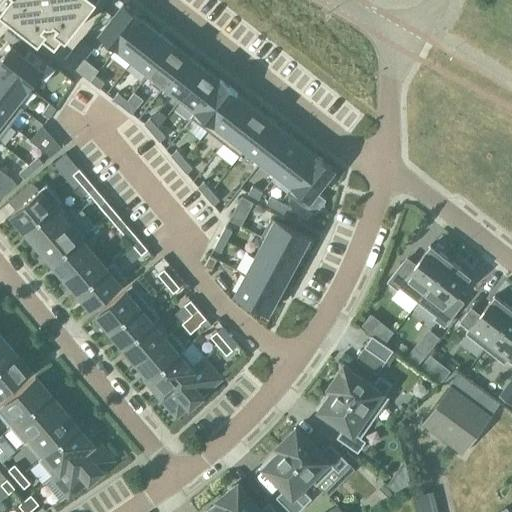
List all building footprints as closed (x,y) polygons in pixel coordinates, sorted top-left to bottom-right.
[(0,0),(0,8),(55,51),(94,0),(0,0)] [(124,4),(101,34),(117,47),(140,18),(141,19),(142,18),(124,4)] [(140,18),(117,47),(133,60),(156,31),(141,19),(140,18)] [(156,31),(133,60),(149,72),(172,43),(156,31)] [(85,36),(65,61),(75,69),(94,44),(85,36)] [(149,72),(146,76),(163,89),(166,86),(165,85),(188,56),(172,43),(149,72)] [(12,47),(0,61),(0,64),(28,87),(28,88),(31,91),(40,79),(45,83),(57,69),(30,47),(23,56),(12,47)] [(188,56),(165,85),(166,86),(181,97),(182,98),(204,68),(188,56)] [(0,90),(16,103),(16,102),(28,88),(28,87),(0,64),(0,90)] [(181,97),(178,101),(194,113),(195,114),(220,81),(220,80),(204,68),(182,98),(181,97)] [(96,75),(91,81),(100,89),(105,82),(96,75)] [(194,113),(191,117),(208,130),(237,94),(238,94),(220,80),(220,81),(195,114),(194,113)] [(0,90),(0,116),(11,125),(24,108),(16,102),(16,103),(0,90)] [(118,93),(113,99),(123,107),(127,100),(118,93)] [(237,94),(208,130),(224,143),(253,106),(237,94)] [(127,100),(123,107),(132,114),(137,108),(127,100)] [(49,103),(43,113),(49,118),(56,108),(49,103)] [(253,106),(224,143),(240,156),(246,149),(246,148),(269,119),(253,106)] [(0,116),(0,138),(11,125),(0,116)] [(150,118),(144,123),(152,133),(158,128),(150,118)] [(269,119),(246,148),(246,149),(262,161),(285,131),(269,119)] [(158,128),(152,133),(160,142),(166,137),(158,128)] [(285,131),(262,161),(278,174),(301,144),(285,131)] [(301,144),(278,174),(293,185),(294,186),(317,157),(316,156),(301,144)] [(177,150),(171,155),(179,164),(185,159),(177,150)] [(293,185),(287,193),(305,207),(334,169),(316,155),(316,156),(317,157),(294,186),(293,185)] [(38,157),(29,165),(34,171),(43,163),(38,157)] [(185,159),(179,164),(187,173),(193,168),(185,159)] [(29,165),(20,173),(25,179),(34,171),(29,165)] [(74,175),(81,184),(88,179),(80,169),(74,175)] [(95,188),(88,179),(81,184),(89,193),(95,188)] [(204,182),(198,187),(206,196),(212,191),(204,182)] [(21,224),(27,230),(57,204),(58,205),(62,202),(47,185),(13,214),(20,222),(19,223),(20,225),(21,224)] [(252,186),(249,193),(259,199),(263,192),(252,186)] [(212,191),(206,196),(213,205),(220,200),(212,191)] [(271,196),(267,203),(277,209),(281,202),(271,196)] [(242,197),(236,207),(246,213),(252,202),(242,197)] [(114,210),(106,201),(100,206),(108,215),(114,210)] [(281,202),(277,209),(288,215),(292,207),(281,202)] [(34,239),(40,246),(77,215),(72,208),(65,213),(58,205),(57,204),(27,230),(33,237),(31,238),(33,240),(34,239)] [(122,219),(114,210),(108,215),(116,224),(122,219)] [(47,255),(53,261),(80,238),(81,239),(84,236),(76,226),(82,221),(77,215),(40,246),(46,253),(45,254),(46,256),(47,255)] [(271,218),(261,238),(265,240),(266,239),(298,257),(308,238),(271,218)] [(140,241),(127,225),(121,231),(134,246),(140,241)] [(225,227),(220,238),(227,241),(233,231),(225,227)] [(60,270),(66,277),(94,254),(81,239),(80,238),(53,261),(59,268),(58,269),(59,271),(60,270)] [(220,238),(214,248),(221,252),(227,241),(220,238)] [(265,240),(256,257),(289,275),(298,257),(266,239),(265,240)] [(148,250),(140,241),(134,246),(142,255),(148,250)] [(418,302),(450,261),(431,245),(427,250),(412,269),(403,262),(388,282),(398,290),(400,287),(418,302)] [(74,286),(80,293),(107,270),(106,269),(94,254),(66,277),(72,284),(71,285),(73,287),(74,286)] [(210,256),(204,266),(211,270),(217,259),(210,256)] [(256,257),(246,275),(279,292),(289,275),(256,257)] [(470,276),(450,261),(418,302),(437,316),(435,319),(445,327),(460,307),(451,299),(466,280),(466,281),(470,276)] [(86,301),(93,309),(128,280),(113,263),(106,269),(107,270),(80,293),(79,293),(85,300),(84,301),(85,302),(86,301)] [(173,279),(165,270),(159,275),(166,284),(173,279)] [(246,275),(236,294),(269,311),(279,292),(246,275)] [(180,288),(173,279),(166,284),(174,293),(180,288)] [(132,285),(98,315),(104,323),(103,323),(105,325),(106,324),(111,331),(112,331),(146,301),(132,285)] [(485,348),(511,314),(511,309),(495,296),(491,301),(492,301),(477,320),(467,312),(460,322),(469,329),(466,333),(485,348)] [(119,339),(125,346),(156,320),(156,321),(160,317),(146,301),(112,331),(118,338),(117,339),(118,340),(119,339)] [(199,310),(191,301),(185,306),(193,315),(199,310)] [(207,319),(199,310),(193,315),(201,325),(207,319)] [(511,314),(485,348),(505,363),(508,360),(511,363),(511,314)] [(132,355),(138,362),(169,335),(168,335),(156,321),(156,320),(125,346),(131,353),(130,354),(131,356),(132,355)] [(393,332),(383,325),(376,334),(385,342),(393,332)] [(145,372),(146,371),(151,377),(182,351),(183,352),(186,349),(172,332),(168,335),(169,335),(138,362),(144,369),(143,370),(145,372)] [(225,341),(218,332),(211,337),(219,346),(225,341)] [(394,351),(373,336),(365,347),(386,362),(394,351)] [(0,368),(17,355),(11,348),(12,347),(11,345),(9,346),(3,338),(0,340),(0,368)] [(233,350),(225,341),(219,346),(227,356),(233,350)] [(425,356),(416,349),(408,359),(417,366),(425,356)] [(151,377),(158,385),(154,387),(161,396),(195,367),(195,366),(183,352),(182,351),(151,377)] [(0,368),(0,398),(32,371),(24,363),(25,362),(24,360),(23,361),(17,354),(17,355),(0,368)] [(430,356),(423,366),(429,371),(437,361),(430,356)] [(161,396),(165,400),(164,401),(166,403),(167,402),(177,415),(189,405),(191,407),(193,405),(192,405),(200,398),(200,399),(202,397),(201,395),(219,379),(202,359),(195,366),(195,367),(161,396)] [(393,384),(381,376),(373,386),(368,383),(369,382),(367,381),(366,382),(348,369),(348,368),(345,366),(342,369),(332,384),(330,386),(375,418),(390,398),(386,395),(393,384)] [(0,407),(0,413),(11,427),(50,394),(51,394),(45,387),(46,387),(45,385),(44,386),(36,377),(0,407)] [(511,384),(502,397),(511,405),(511,384)] [(451,385),(422,424),(463,454),(492,416),(451,385)] [(367,441),(362,438),(375,418),(330,386),(330,387),(332,389),(318,409),(338,422),(337,423),(339,424),(340,424),(345,427),(338,438),(359,453),(367,441)] [(26,445),(33,438),(64,411),(58,403),(59,402),(57,400),(56,401),(50,394),(11,427),(26,445)] [(33,438),(46,453),(47,454),(78,427),(73,421),(74,420),(72,418),(71,419),(64,411),(33,438)] [(39,460),(53,477),(96,441),(88,432),(85,435),(78,427),(47,454),(46,453),(39,460)] [(315,447),(300,431),(297,428),(294,431),(281,444),(279,446),(318,485),(335,468),(339,472),(349,463),(331,444),(321,453),(317,449),(318,448),(316,447),(315,447)] [(92,480),(100,473),(100,474),(102,472),(100,470),(112,460),(101,447),(102,447),(100,445),(99,446),(96,441),(53,477),(54,478),(54,477),(70,496),(89,480),(90,482),(92,480)] [(277,498),(291,511),(299,511),(313,499),(305,491),(314,482),(317,486),(318,485),(279,446),(278,447),(280,449),(263,466),(280,483),(281,485),(282,484),(286,489),(277,498)] [(23,474),(15,465),(9,470),(17,479),(23,474)] [(395,485),(407,479),(401,467),(389,473),(395,485)] [(31,483),(23,474),(17,479),(25,489),(31,483)] [(1,485),(9,494),(16,489),(8,480),(1,485)] [(229,511),(276,511),(271,504),(260,511),(257,507),(257,506),(256,505),(255,505),(241,487),(242,487),(239,484),(236,486),(236,487),(222,498),(221,497),(219,499),(229,511)] [(392,494),(386,488),(379,495),(385,500),(392,494)] [(417,511),(434,511),(430,492),(414,496),(417,511)] [(39,505),(32,495),(26,500),(33,510),(39,505)] [(229,511),(219,499),(218,500),(220,502),(207,511),(229,511)] [(24,511),(30,511),(33,510),(25,501),(19,506),(24,511)]
